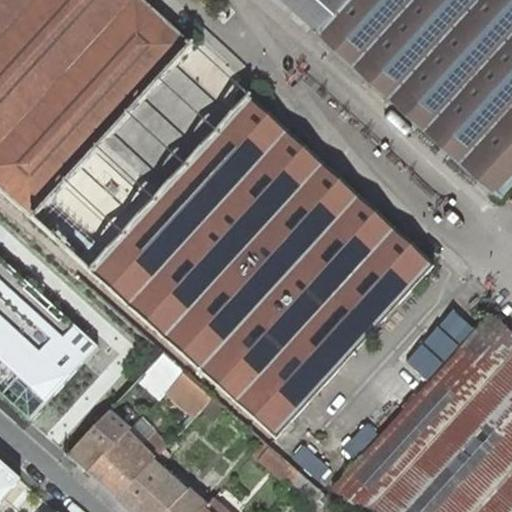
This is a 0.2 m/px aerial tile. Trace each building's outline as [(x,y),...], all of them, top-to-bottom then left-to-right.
[(153,0),(0,0),(0,182),(93,261),(114,236),(66,196),(109,146),(170,198),(100,281),(289,441),(445,258),(218,66),(188,102),(165,84),(202,41),(153,0)] [(282,0),(288,6),(319,33),(349,0),(282,0)] [(511,178),(511,0),(349,0),(319,33),(497,194),(511,178)] [(99,348),(0,258),(0,395),(31,423),(99,348)] [(511,511),(511,335),(490,315),(333,490),(357,511),(511,511)] [(184,372),(164,354),(141,378),(145,382),(146,381),(152,386),(149,390),(159,399),(167,391),(184,372)] [(213,398),(184,372),(167,391),(196,416),(213,398)] [(116,417),(110,411),(67,456),(87,474),(126,432),(130,429),(116,417)] [(140,446),(153,432),(140,419),(130,429),(126,432),(140,446)] [(192,432),(186,427),(175,438),(181,444),(192,432)] [(126,432),(87,474),(116,500),(154,460),(158,456),(167,446),(153,432),(140,446),(126,432)] [(175,438),(167,446),(158,456),(164,461),(181,444),(175,438)] [(264,442),(251,457),(260,464),(272,450),(264,442)] [(294,469),(272,450),(260,464),(281,483),(294,469)] [(189,510),(178,500),(188,490),(179,482),(166,471),(154,460),(116,500),(129,511),(200,511),(213,498),(218,492),(211,486),(189,510)] [(0,502),(19,480),(0,463),(0,502)] [(294,469),(281,483),(288,488),(292,483),(299,474),(294,469)] [(323,495),(299,474),(292,483),(316,504),(317,503),(323,495)] [(325,510),(332,502),(326,497),(323,495),(317,503),(325,510)] [(228,511),(214,499),(213,498),(200,511),(228,511)]
